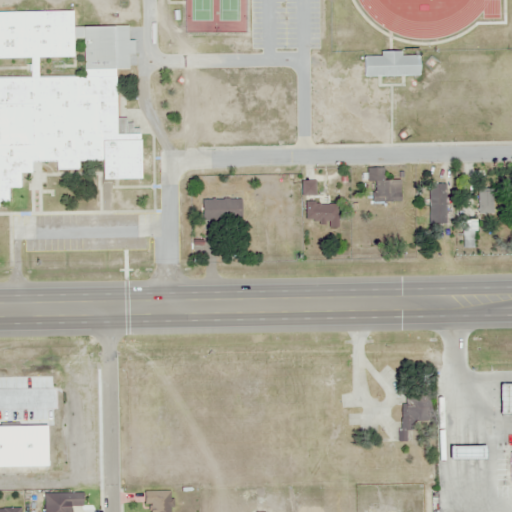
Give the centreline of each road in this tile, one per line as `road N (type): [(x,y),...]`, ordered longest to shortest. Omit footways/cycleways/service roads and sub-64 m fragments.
road 1 (primary): [(511,284),(0,296)]
road 2 (primary): [(0,323),(511,315)]
road 3 (residential): [(511,151),(172,160)]
road 4 (residential): [(107,295),(111,511)]
road 5 (residential): [(172,160),(168,321)]
